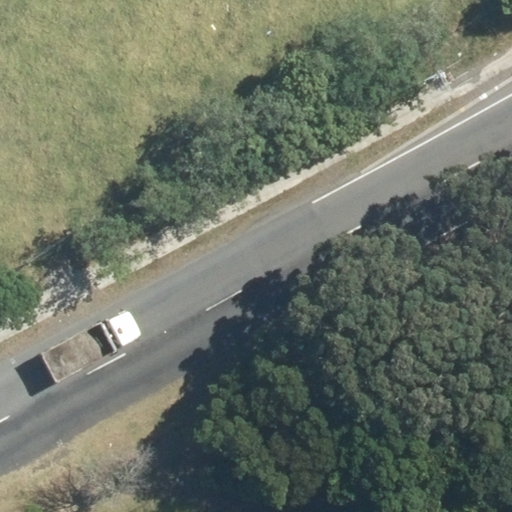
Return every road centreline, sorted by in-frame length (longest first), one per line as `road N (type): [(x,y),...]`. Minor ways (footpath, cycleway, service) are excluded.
road 1 (tertiary): [(342,241),(0,422)]
road 2 (tertiary): [(342,241),(511,145)]
